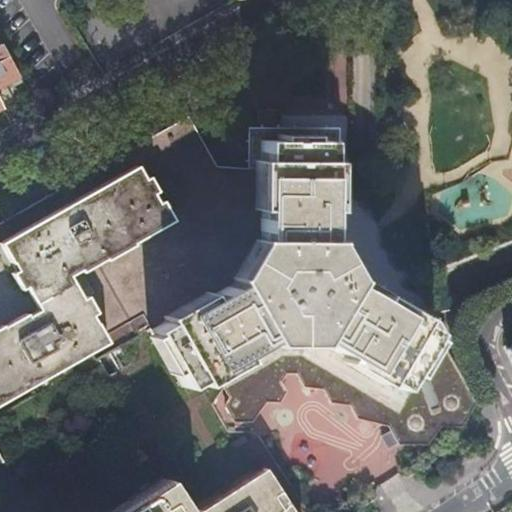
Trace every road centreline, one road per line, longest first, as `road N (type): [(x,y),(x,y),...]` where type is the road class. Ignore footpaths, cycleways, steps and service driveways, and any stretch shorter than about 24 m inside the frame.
road 1 (residential): [(275,0),(0,156)]
road 2 (residential): [(511,412),(477,329),(511,301)]
